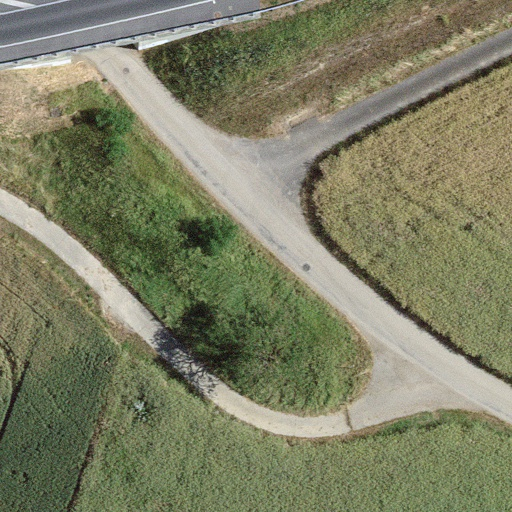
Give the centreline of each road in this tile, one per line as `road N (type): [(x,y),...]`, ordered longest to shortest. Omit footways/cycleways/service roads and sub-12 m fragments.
road 1 (track): [(511,403),(351,294),(232,184),(70,0)]
road 2 (track): [(445,363),(348,420),(280,424),(208,387),(102,279),(35,220),(0,203)]
road 3 (track): [(232,184),(511,46)]
